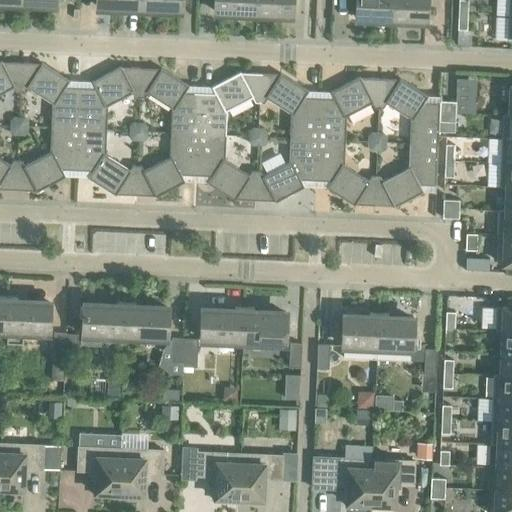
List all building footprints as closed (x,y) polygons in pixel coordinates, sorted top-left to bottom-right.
[(128,12),(138,13),(138,0),(97,0),(98,6),(97,6),(97,7),(128,9),(128,12)] [(138,0),(138,13),(148,13),(148,9),(179,11),(179,9),(179,0),(138,0)] [(246,17),(256,18),(256,0),(216,0),(216,11),(215,11),(215,12),(246,14),(246,17)] [(256,0),(256,18),(266,18),(266,14),(290,16),(290,14),(289,14),(289,0),(256,0)] [(390,23),(391,0),(357,0),(357,17),(357,18),(381,19),(381,23),(390,23)] [(391,0),(390,23),(400,24),(400,20),(424,21),(424,20),(424,0),(391,0)] [(458,0),(458,15),(467,15),(467,0),(458,0)] [(467,15),(458,15),(457,30),(466,30),(467,15)] [(0,93),(13,87),(15,92),(20,92),(21,63),(2,62),(1,61),(0,61),(0,93)] [(50,127),(78,129),(80,88),(66,87),(66,85),(69,81),(41,63),(40,64),(21,63),(20,92),(24,92),(27,88),(51,103),(50,127)] [(80,88),(78,129),(105,130),(106,105),(132,92),(134,97),(139,97),(140,68),(121,68),(120,66),(91,81),(93,86),(93,89),(80,88)] [(170,133),(197,134),(199,93),(186,93),(186,90),(188,86),(161,68),(160,69),(140,68),(139,97),(143,97),(146,93),(171,108),(170,133)] [(199,93),(197,134),(225,135),(226,111),(251,97),(254,102),(258,102),(260,74),(241,73),(240,71),(211,87),(213,91),(213,94),(199,93)] [(289,138),(317,139),(318,98),(305,98),(305,95),(308,91),(280,73),(279,74),(260,74),(258,102),(263,102),(266,98),(290,113),(289,138)] [(318,98),(317,139),(344,140),(345,116),(371,102),(373,107),(378,107),(379,79),(360,78),(359,77),(330,92),(332,96),(332,99),(318,98)] [(409,118),(408,143),(437,144),(438,131),(438,121),(438,112),(439,103),(424,103),(424,100),(427,96),(399,78),(398,80),(379,79),(378,107),(382,108),(385,103),(409,118)] [(455,104),(439,103),(438,112),(455,113),(455,104)] [(438,112),(438,121),(454,122),(455,113),(438,112)] [(502,114),(500,139),(511,139),(511,115),(509,115),(509,114),(502,114)] [(10,120),(10,126),(19,126),(19,117),(12,117),(10,120)] [(19,117),(19,126),(28,126),(28,120),(25,117),(19,117)] [(438,121),(438,131),(454,132),(454,122),(438,121)] [(129,125),(129,131),(138,131),(138,122),(131,122),(129,125)] [(138,122),(138,131),(147,131),(147,125),(144,122),(138,122)] [(10,126),(9,132),(12,135),(18,135),(19,126),(10,126)] [(19,126),(18,135),(25,135),(28,132),(28,126),(19,126)] [(63,169),(76,170),(78,129),(50,127),(49,152),(24,165),(21,160),(17,160),(15,189),(35,190),(36,192),(65,176),(63,172),(63,169)] [(248,130),(248,136),(257,136),(257,128),(251,127),(248,130)] [(257,128),(257,136),(266,136),(266,130),(264,128),(257,128)] [(116,194),(135,195),(136,165),(132,165),(129,170),(104,154),(105,130),(78,129),(76,170),(90,170),(90,173),(87,177),(115,195),(116,194)] [(129,131),(128,137),(131,140),(138,140),(138,131),(129,131)] [(138,131),(138,140),(144,140),(147,137),(147,131),(138,131)] [(368,135),(368,141),(377,141),(377,132),(371,132),(368,135)] [(377,132),(377,141),(386,141),(386,135),(383,133),(377,132)] [(182,174),(195,175),(197,134),(170,133),(169,157),(143,170),(140,166),(136,165),(135,195),(154,195),(155,197),(184,182),(182,177),(182,174)] [(235,199),(254,200),(255,170),(251,170),(248,175),(224,159),(225,135),(197,134),(195,175),(209,176),(209,178),(207,182),(234,200),(235,199)] [(248,136),(248,142),(250,145),(257,145),(257,136),(248,136)] [(257,136),(257,145),(263,145),(266,143),(266,136),(257,136)] [(301,179),(315,180),(317,139),(289,138),(288,162),(262,176),(260,171),(255,170),(254,200),(274,200),(274,202),(303,187),(301,182),(301,179)] [(354,204),(374,205),(375,176),(370,175),(367,180),(343,165),(344,140),(317,139),(315,180),(329,181),(328,184),(326,188),(354,205),(354,204)] [(511,139),(500,139),(499,163),(511,163),(511,139)] [(368,141),(368,147),(370,150),(377,150),(377,141),(368,141)] [(377,141),(377,150),(383,150),(386,148),(386,141),(377,141)] [(375,176),(374,205),(393,206),(394,207),(423,192),(421,187),(421,185),(435,186),(437,144),(408,143),(407,167),(382,181),(379,176),(375,176)] [(445,144),(444,161),(453,161),(454,145),(445,144)] [(0,188),(15,189),(17,160),(12,160),(9,165),(0,158),(0,188)] [(453,161),(444,161),(443,177),(452,177),(453,161)] [(498,187),(506,188),(506,187),(511,187),(511,163),(499,163),(498,187)] [(497,210),(496,235),(511,235),(511,211),(505,211),(505,210),(497,210)] [(465,234),(465,250),(476,250),(476,234),(465,234)] [(511,235),(496,235),(495,260),(502,261),(502,264),(505,264),(504,267),(511,267),(511,235)] [(7,297),(6,331),(5,343),(17,343),(18,332),(47,333),(47,331),(48,304),(48,302),(17,301),(17,297),(7,297)] [(83,334),(124,336),(125,302),(116,302),(116,305),(84,304),(84,305),(85,305),(83,333),(83,334)] [(125,302),(124,336),(165,338),(165,337),(164,337),(166,309),(166,307),(135,306),(135,302),(125,302)] [(494,331),(501,331),(502,330),(511,330),(511,304),(505,304),(505,307),(495,306),(494,331)] [(201,339),(242,341),(243,307),(234,307),(234,310),(202,309),(202,310),(203,310),(202,338),(201,338),(201,339)] [(243,307),(242,341),(283,343),(283,342),(284,314),(284,312),(253,311),(253,308),(243,307)] [(343,345),(376,347),(378,313),(368,312),(368,316),(344,315),(344,316),(345,316),(343,344),(343,345)] [(445,312),(445,327),(454,327),(454,312),(445,312)] [(378,313),(376,347),(410,349),(410,347),(411,319),(412,318),(388,317),(388,313),(378,313)] [(454,327),(445,327),(444,342),(453,342),(454,327)] [(511,330),(502,330),(501,331),(501,353),(511,353),(511,330)] [(52,356),(64,357),(65,333),(53,332),(52,356)] [(65,333),(64,357),(76,357),(77,333),(65,333)] [(170,361),(182,362),(183,338),(171,337),(170,361)] [(183,338),(182,362),(182,366),(196,367),(197,339),(183,338)] [(288,367),(300,367),(301,344),(289,343),(288,367)] [(317,344),(316,368),(328,369),(329,345),(317,344)] [(424,349),(423,372),(435,373),(436,349),(424,349)] [(511,353),(501,353),(500,375),(500,376),(511,376),(511,353)] [(443,360),(443,374),(452,374),(452,360),(443,360)] [(51,363),(51,380),(63,380),(64,364),(51,363)] [(421,373),(420,391),(434,391),(435,373),(421,373)] [(452,374),(443,374),(442,388),(451,388),(452,374)] [(492,375),(491,398),(511,399),(511,376),(500,376),(500,375),(492,375)] [(107,378),(107,395),(118,395),(119,378),(107,378)] [(162,394),(162,399),(178,399),(178,389),(162,394)] [(315,393),(314,406),(326,406),(326,393),(315,393)] [(374,395),(374,409),(392,410),(392,400),(392,395),(374,395)] [(511,399),(491,398),(490,421),(511,421),(511,399)] [(392,400),(392,410),(402,410),(402,400),(392,400)] [(441,405),(441,419),(450,420),(450,405),(441,405)] [(162,406),(161,419),(177,419),(177,406),(162,406)] [(314,408),(313,422),(325,423),(326,408),(314,408)] [(278,409),(278,424),(294,425),(295,409),(278,409)] [(450,420),(441,419),(440,433),(449,434),(450,420)] [(489,445),(497,445),(497,444),(511,444),(511,421),(490,421),(489,445)] [(416,442),(416,458),(430,459),(430,443),(416,442)] [(0,452),(0,488),(6,489),(6,492),(22,493),(23,476),(27,476),(27,478),(28,478),(29,469),(42,469),(43,445),(29,444),(29,454),(1,453),(0,452)] [(497,445),(496,466),(496,467),(511,467),(511,444),(497,444),(497,445)] [(110,493),(118,494),(120,448),(78,446),(76,471),(90,471),(89,480),(91,480),(91,479),(95,479),(94,496),(110,497),(110,493)] [(120,448),(118,494),(126,494),(126,498),(142,498),(143,481),(147,482),(147,483),(148,483),(148,474),(162,474),(163,450),(120,448)] [(439,450),(439,465),(448,465),(448,451),(439,450)] [(230,499),(238,499),(240,453),(197,451),(196,476),(210,477),(209,485),(211,485),(211,484),(215,484),(214,501),(230,502),(230,499)] [(240,453),(238,499),(246,499),(246,503),(262,503),(262,486),(267,487),(267,488),(268,488),(268,479),(282,480),(283,455),(240,453)] [(361,504),(370,504),(372,459),(313,456),(311,488),(341,489),(341,491),(342,491),(342,490),(346,490),(346,507),(361,508),(361,504)] [(372,459),(370,504),(378,505),(378,508),(393,509),(394,492),(398,492),(398,493),(400,493),(400,485),(413,485),(414,461),(372,459)] [(489,466),(487,489),(511,490),(511,467),(496,467),(496,466),(489,466)] [(430,478),(430,487),(444,487),(444,478),(430,478)] [(444,487),(430,487),(429,498),(443,499),(444,487)] [(511,511),(511,490),(487,489),(486,511),(511,511)]
